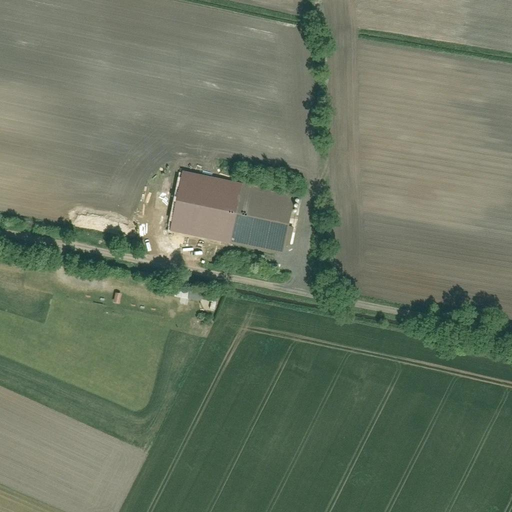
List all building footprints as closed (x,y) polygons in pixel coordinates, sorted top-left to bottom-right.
[(294,193),(241,182),(228,243),(281,254),(294,193)] [(178,289),(177,296),(189,299),(190,292),(178,289)] [(203,300),(204,294),(192,292),(191,299),(203,300)] [(122,303),(124,294),(118,293),(116,302),(122,303)] [(215,293),(204,293),(204,301),(215,300),(215,293)]
